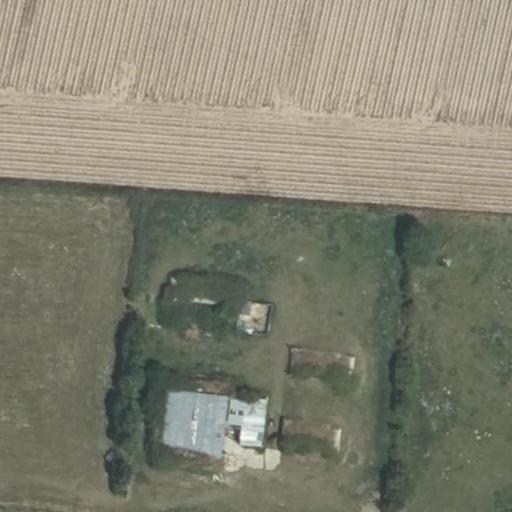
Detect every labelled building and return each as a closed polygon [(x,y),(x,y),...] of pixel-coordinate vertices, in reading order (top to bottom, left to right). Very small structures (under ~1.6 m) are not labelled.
[(168,276),(166,302),(228,307),(227,326),(245,328),(248,296),(229,294),(231,281),(168,276)] [(291,355),(290,375),(350,379),(351,359),(291,355)] [(222,454),(228,397),(160,389),(153,446),(222,454)] [(340,428),(281,424),(280,445),(338,449),(340,428)] [(224,457),(151,450),(149,471),(223,478),(224,457)]
